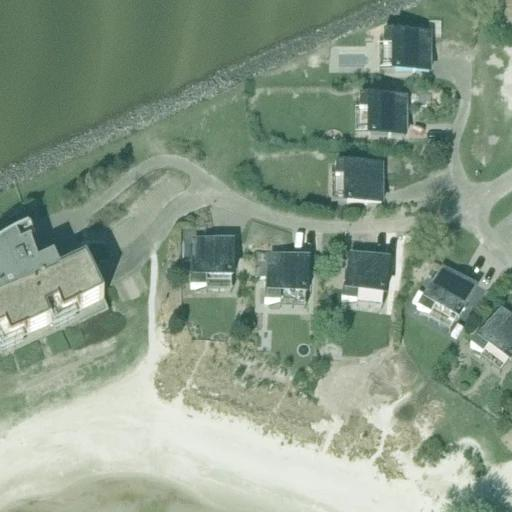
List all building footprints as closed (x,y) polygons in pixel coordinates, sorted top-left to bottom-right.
[(383,48),(395,48),(395,74),(429,74),(429,37),(412,37),(412,33),(383,33),(383,48)] [(371,138),(405,139),(405,101),(388,101),(388,97),(359,97),(359,112),(371,112),(371,138)] [(335,180),(347,180),(347,206),(381,206),(381,168),(364,168),(364,165),(335,165),(335,180)] [(0,333),(5,331),(10,343),(104,301),(86,261),(59,273),(54,260),(38,267),(26,232),(21,235),(16,237),(11,240),(6,243),(2,246),(0,247),(0,333)] [(190,290),(205,290),(206,279),(232,279),(232,245),(182,245),(182,262),(191,262),(190,290)] [(307,262),(271,260),(271,255),(255,254),(254,280),(265,281),(264,305),(279,306),(280,294),(306,295),(307,262)] [(341,303),(356,305),(358,293),(384,297),(388,263),(350,258),(348,275),(345,275),(341,303)] [(430,317),(436,307),(459,320),(475,291),(442,272),(434,287),(431,285),(417,310),(430,317)] [(487,325),(470,348),(482,357),(489,348),(510,364),(511,361),(511,322),(501,314),(490,328),(487,325)]
